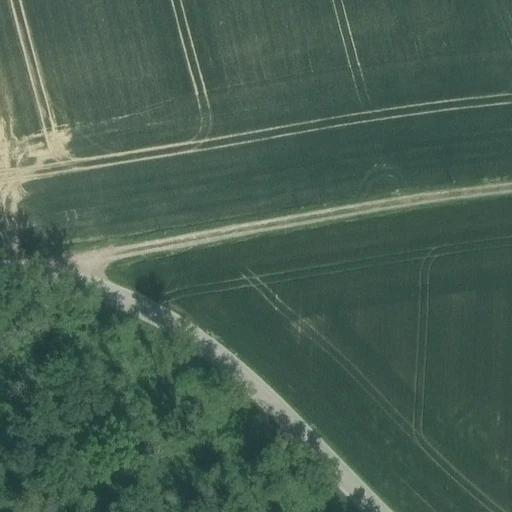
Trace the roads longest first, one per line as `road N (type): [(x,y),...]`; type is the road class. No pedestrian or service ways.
road 1 (unclassified): [(0,271),(83,273),(139,297),(381,511)]
road 2 (track): [(83,273),(231,233),(511,196)]
